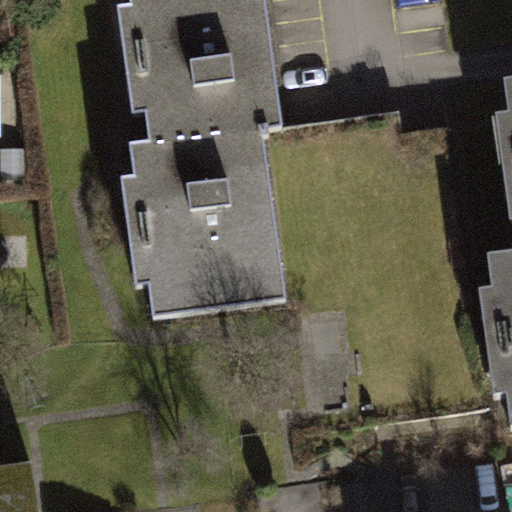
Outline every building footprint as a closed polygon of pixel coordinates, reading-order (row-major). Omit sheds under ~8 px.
[(115,0),(133,138),(252,122),(272,120),(255,0),(115,0)] [(502,246),(511,245),(511,79),(480,84),(502,246)] [(252,122),(133,138),(117,140),(140,315),(275,297),(252,122)] [(511,245),(502,246),(465,252),(491,432),(511,429),(511,245)] [(0,475),(0,511),(34,511),(29,472),(0,475)]
